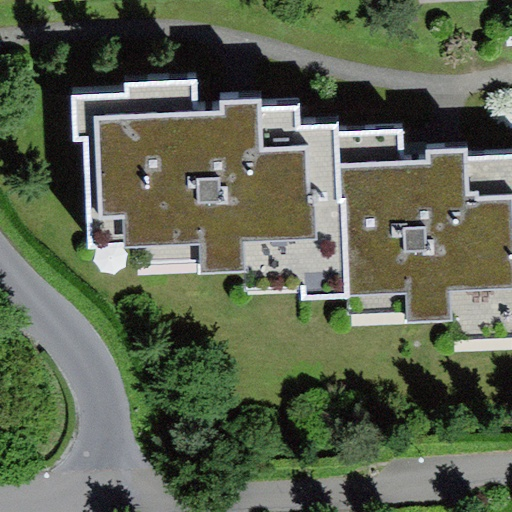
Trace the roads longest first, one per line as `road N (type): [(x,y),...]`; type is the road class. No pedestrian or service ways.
road 1 (residential): [(113,498),(511,481)]
road 2 (residential): [(113,498),(111,432),(97,383),(68,338),(0,265)]
